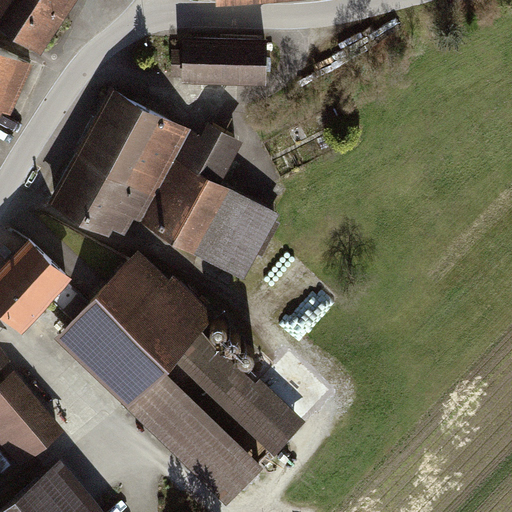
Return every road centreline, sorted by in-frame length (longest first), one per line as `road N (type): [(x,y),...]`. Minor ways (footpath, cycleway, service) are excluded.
road 1 (tertiary): [(394,0),(310,17),(147,18),(110,44),(60,105),(0,205)]
road 2 (unknown): [(0,307),(40,360),(112,424)]
